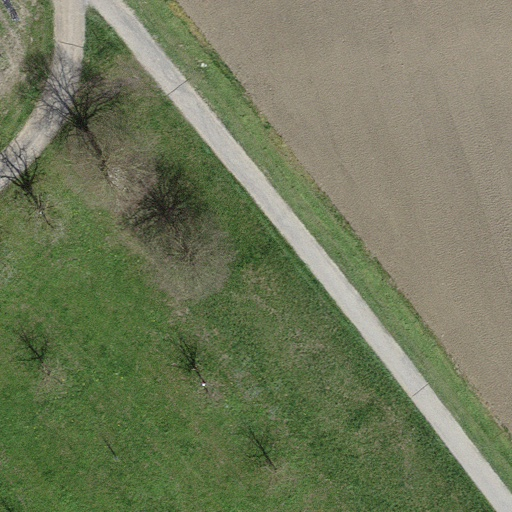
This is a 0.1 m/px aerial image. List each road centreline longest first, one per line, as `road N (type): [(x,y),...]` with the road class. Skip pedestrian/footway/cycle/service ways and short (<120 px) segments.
road 1 (track): [(511,509),(230,149),(96,0)]
road 2 (track): [(0,192),(33,166),(59,118),(75,67),(79,0)]
